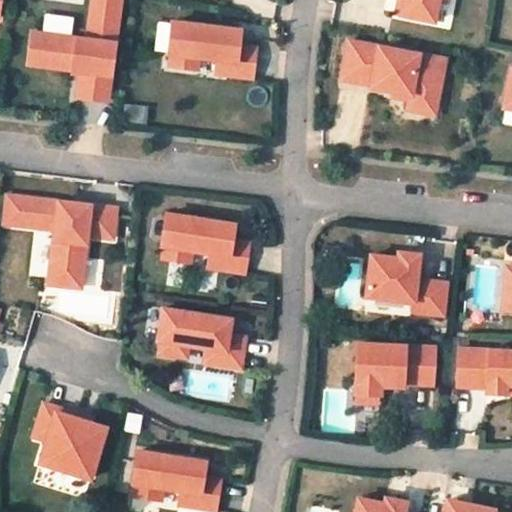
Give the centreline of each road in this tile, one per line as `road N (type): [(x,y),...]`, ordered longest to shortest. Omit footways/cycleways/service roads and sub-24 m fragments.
road 1 (residential): [(0,147),(293,185)]
road 2 (residential): [(293,185),(290,329),(277,439)]
road 3 (residential): [(54,358),(177,416),(277,439)]
road 4 (residential): [(511,457),(441,459),(277,439)]
road 5 (residential): [(293,185),(511,213)]
road 6 (residential): [(308,0),(293,185)]
